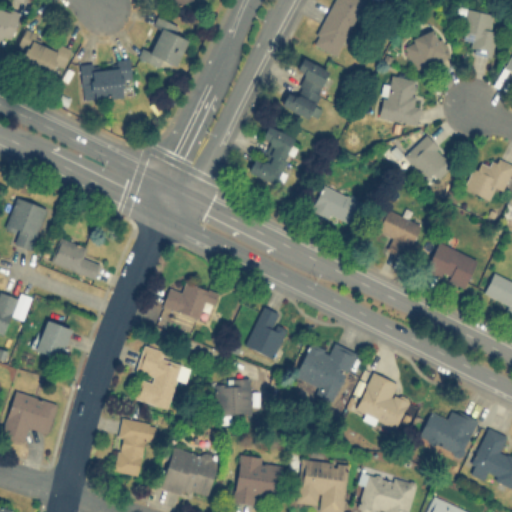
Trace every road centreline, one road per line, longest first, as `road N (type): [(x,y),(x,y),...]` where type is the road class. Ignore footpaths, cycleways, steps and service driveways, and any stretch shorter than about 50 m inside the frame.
road 1 (tertiary): [(160,213),(511,387)]
road 2 (residential): [(160,213),(86,401),(59,511)]
road 3 (tertiary): [(511,355),(279,240)]
road 4 (tertiary): [(171,186),(196,173),(283,0)]
road 5 (tertiary): [(254,0),(171,186)]
road 6 (tertiary): [(171,186),(0,103)]
road 7 (tertiary): [(0,135),(160,213)]
road 8 (residential): [(0,471),(118,511)]
road 9 (tertiary): [(279,240),(171,186)]
